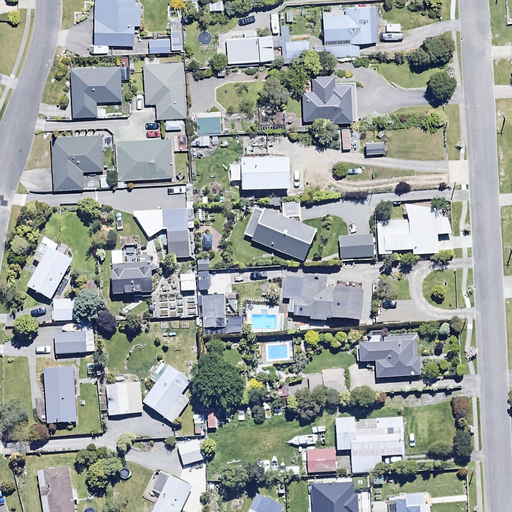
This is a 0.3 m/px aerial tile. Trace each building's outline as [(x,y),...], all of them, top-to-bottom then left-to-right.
[(92,0),(93,45),(132,45),(131,26),(138,26),(138,0),(134,0),(133,0),(92,0)] [(374,43),(374,42),(373,7),(344,8),(344,15),(321,16),(322,41),(348,40),(348,44),(374,43)] [(179,21),(168,21),(170,50),(180,49),(179,21)] [(271,60),(271,38),(271,35),(247,35),(247,37),(244,37),(244,51),(254,51),(254,60),(258,60),(271,60)] [(147,41),(147,52),(168,51),(167,40),(147,41)] [(307,41),(284,42),(285,59),(308,58),(307,41)] [(323,58),(326,58),(357,57),(357,45),(323,46),(323,58)] [(183,62),(142,64),(144,105),(154,104),(155,120),(165,120),(165,131),(182,130),(181,118),(185,118),(183,62)] [(119,66),(69,69),(72,117),(97,116),(96,103),(121,101),(119,66)] [(311,90),(299,91),(301,119),(322,118),(322,123),(349,122),(349,120),(355,119),(353,83),(333,84),(333,75),(310,76),(311,90)] [(195,113),(196,135),(219,133),(218,112),(195,113)] [(50,138),(50,140),(53,190),(82,188),(81,171),(102,170),(99,135),(50,138)] [(185,136),(172,137),(174,152),(187,150),(185,136)] [(189,146),(191,146),(208,145),(208,136),(189,137),(189,146)] [(222,147),(223,147),(241,146),(241,137),(222,139),(222,147)] [(242,139),(243,156),(268,154),(267,137),(242,138),(242,139)] [(114,141),(116,180),(171,178),(170,138),(114,141)] [(240,192),(242,192),(287,190),(286,160),(238,161),(238,166),(229,167),(229,182),(240,181),(240,192)] [(99,177),(99,187),(111,187),(111,177),(99,177)] [(206,193),(192,193),(193,206),(206,205),(206,193)] [(252,210),(243,235),(250,238),(249,241),(302,262),(315,230),(288,219),(299,218),(298,202),(280,203),(281,216),(263,210),(261,214),(252,210)] [(376,221),(376,226),(376,257),(390,257),(390,251),(411,251),(411,256),(437,256),(437,236),(448,236),(448,218),(441,218),(441,210),(431,210),(431,205),(403,206),(403,220),(376,221)] [(220,209),(194,208),(193,222),(204,222),(204,220),(220,221),(220,209)] [(186,210),(131,212),(149,239),(164,229),(167,233),(167,258),(187,257),(186,210)] [(372,235),(338,238),(340,261),(374,257),(372,235)] [(37,264),(24,288),(49,301),(71,260),(39,244),(30,260),(37,264)] [(121,265),(121,252),(110,253),(110,265),(110,296),(122,296),(122,293),(138,293),(138,299),(149,299),(149,265),(142,265),(121,265)] [(207,258),(196,259),(196,272),(208,272),(207,258)] [(179,276),(179,292),(195,292),(195,294),(205,294),(205,286),(195,286),(195,275),(186,275),(186,273),(182,274),(182,276),(179,276)] [(285,293),(283,313),(293,313),(292,316),(308,317),(308,321),(325,323),(325,318),(358,321),(361,291),(359,290),(359,284),(337,282),(337,279),(292,276),(292,279),(283,278),(282,293),(285,293)] [(202,296),(202,329),(224,329),(224,295),(202,296)] [(53,301),(53,322),(75,321),(74,300),(53,301)] [(53,335),(54,356),(78,355),(76,334),(53,335)] [(356,363),(359,363),(374,362),(374,379),(418,378),(417,357),(416,357),(416,336),(382,337),(382,343),(357,344),(357,346),(355,346),(356,363)] [(153,384),(140,402),(171,425),(189,401),(181,394),(189,383),(161,363),(148,380),(153,384)] [(44,369),(45,423),(74,423),(73,368),(44,369)] [(320,375),(308,376),(310,397),(346,394),(344,370),(320,372),(320,375)] [(126,384),(106,385),(108,417),(129,416),(126,384)] [(353,423),(353,421),(353,419),(334,420),(335,452),(349,451),(350,476),(380,475),(380,457),(402,456),(401,419),(357,421),(358,423),(353,423)] [(202,461),(196,441),(177,447),(182,466),(202,461)] [(333,451),(306,451),(306,473),(333,473),(333,451)] [(35,474),(41,511),(72,511),(65,469),(35,474)] [(159,472),(151,490),(150,492),(158,496),(150,511),(179,511),(191,487),(159,472)] [(387,511),(428,511),(428,494),(400,495),(400,501),(387,502),(387,511)]
